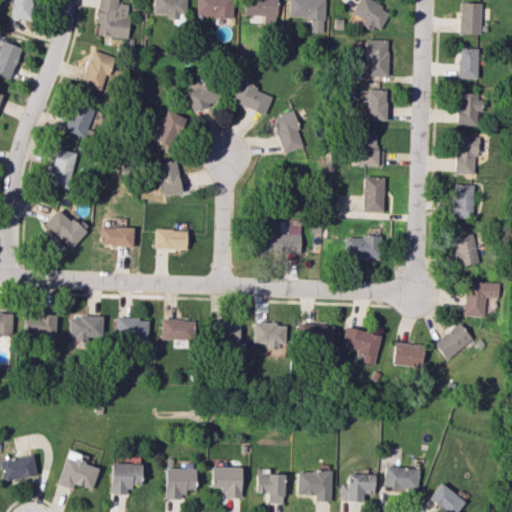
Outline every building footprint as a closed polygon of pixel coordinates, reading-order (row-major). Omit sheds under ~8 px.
[(31,18),(31,0),(10,0),(10,18),(31,18)] [(116,0),(97,0),(95,35),(126,38),(129,4),(117,3),(116,0)] [(184,0),(152,0),(152,13),(185,14),(184,0)] [(230,17),(230,0),(194,0),(194,16),(230,17)] [(274,0),(242,0),(243,20),(275,18),(274,0)] [(287,0),(287,17),(309,17),(308,31),(322,32),(323,0),(287,0)] [(388,9),(367,0),(356,0),(350,16),(380,28),(388,9)] [(457,33),(479,34),(479,2),(458,2),(457,33)] [(364,75),(386,76),(386,39),(365,39),(364,75)] [(20,48),(0,40),(0,75),(8,79),(20,48)] [(457,78),(476,78),(476,48),(457,47),(457,78)] [(112,56),(91,49),(80,84),(101,91),(112,56)] [(262,115),(271,95),(237,80),(229,100),(262,115)] [(212,81),(183,90),(190,110),(219,101),(212,81)] [(383,120),(384,90),(365,89),(365,119),(383,120)] [(476,93),(456,92),(455,125),(475,125),(476,93)] [(82,137),(93,109),(73,101),(62,129),(82,137)] [(173,148),(185,118),(163,109),(151,140),(173,148)] [(303,145),(290,111),(270,118),(282,153),(303,145)] [(382,150),(374,149),(374,134),(358,133),(357,165),(381,166),(382,150)] [(453,173),(474,174),(475,136),(453,136),(453,173)] [(74,152),(53,148),(46,184),(66,188),(74,152)] [(159,195),(178,193),(174,160),(156,162),(159,195)] [(382,177),(361,176),(360,211),(381,212),(382,177)] [(451,217),(471,218),(472,184),(452,183),(451,217)] [(87,227),(78,219),(74,224),(56,208),(43,223),(69,247),(87,227)] [(278,220),(261,219),(260,252),(298,253),(298,234),(277,233),(278,220)] [(130,246),(131,227),(99,227),(98,245),(130,246)] [(152,248),(184,249),(185,230),(152,229),(152,248)] [(449,237),(455,267),(477,262),(470,233),(449,237)] [(343,235),(342,257),(377,258),(378,236),(343,235)] [(484,298),(497,298),(498,282),(464,281),(463,315),(483,316),(484,298)] [(0,333),(10,334),(10,311),(0,311),(0,333)] [(55,314),(22,314),(22,336),(54,336),(55,314)] [(69,315),(67,341),(100,342),(101,316),(69,315)] [(147,318),(114,317),(113,341),(146,342),(147,318)] [(159,338),(193,339),(193,319),(159,318),(159,338)] [(238,323),(212,322),(212,342),(238,343),(238,323)] [(265,346),(283,346),(284,323),(251,322),(251,342),(265,343),(265,346)] [(445,359),(471,338),(457,322),(432,343),(445,359)] [(300,323),(299,347),(331,348),(332,324),(300,323)] [(372,364),(379,334),(344,326),(339,346),(363,352),(361,362),(372,364)] [(391,365),(420,366),(421,344),(392,343),(391,365)] [(55,484),(71,489),(73,484),(90,489),(97,468),(81,463),(83,455),(66,450),(55,484)] [(34,474),(30,454),(0,459),(0,475),(1,481),(34,474)] [(140,463),(110,462),(109,493),(124,494),(124,485),(139,486),(140,463)] [(381,486),(416,489),(418,468),(383,465),(381,486)] [(240,467),(210,466),(209,488),(224,489),(224,497),(239,498),(240,467)] [(163,498),(183,499),(183,489),(193,489),(193,468),(164,467),(163,498)] [(329,501),(330,471),(295,470),(295,494),(313,494),(313,500),(329,501)] [(254,473),(254,492),(266,493),(266,502),(281,502),(282,474),(254,473)] [(339,484),(338,500),(361,501),(361,493),(371,493),(372,474),(345,473),(345,484),(339,484)] [(455,511),(464,501),(439,482),(426,499),(442,511),(455,511)]
